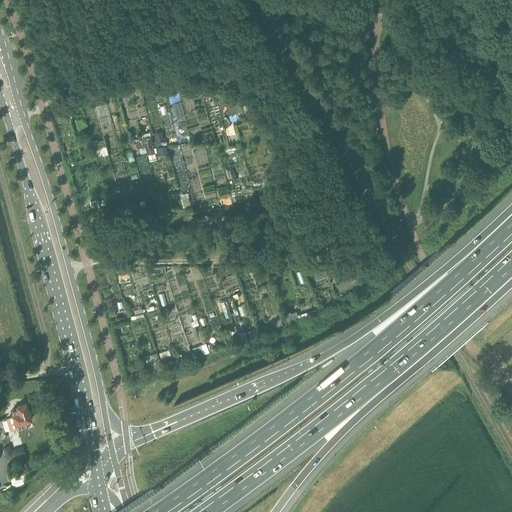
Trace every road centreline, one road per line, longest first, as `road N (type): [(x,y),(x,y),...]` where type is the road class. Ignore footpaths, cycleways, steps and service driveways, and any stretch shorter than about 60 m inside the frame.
road 1 (motorway): [(490,249),(279,427),(162,511)]
road 2 (secondary): [(104,414),(0,34)]
road 3 (motorway): [(490,249),(451,264),(312,364),(152,432)]
road 4 (secondary): [(0,96),(87,429)]
road 5 (motorway): [(205,511),(381,376)]
road 6 (motorway): [(381,376),(511,263)]
road 7 (motorway): [(275,511),(381,376)]
